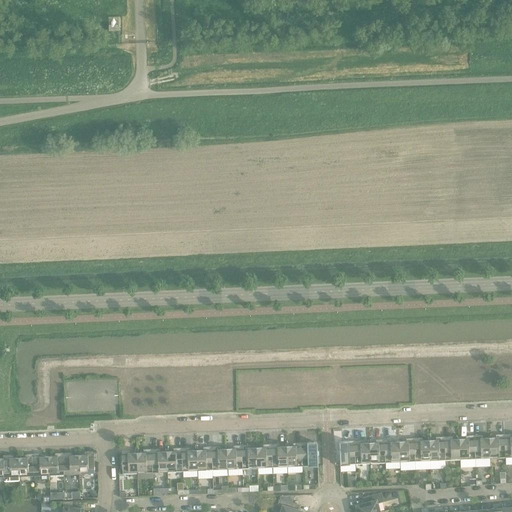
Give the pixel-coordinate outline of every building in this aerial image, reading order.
[(498,438),(489,438),(490,459),(505,458),(504,435),(498,435),(498,438)] [(468,439),(460,440),(460,460),(475,459),(474,436),(468,436),(468,439)] [(481,436),(474,436),(475,459),(490,459),(489,438),(481,439),(481,436)] [(438,440),(430,441),(430,461),(445,461),(444,437),(438,437),(438,440)] [(451,437),(444,437),(445,461),(460,460),(460,440),(451,440),(451,437)] [(408,442),(400,442),(400,462),(415,462),(414,438),(408,439),(408,442)] [(421,438),(414,438),(415,462),(430,461),(430,441),(421,441),(421,438)] [(391,439),(384,440),(385,463),(400,462),(400,442),(391,442),(391,439)] [(378,443),(370,443),(370,464),(385,463),(384,440),(378,440),(378,443)] [(339,442),(339,445),(340,465),(355,464),(355,441),(339,442)] [(361,441),(355,441),(355,464),(370,464),(370,443),(361,444),(361,441)] [(295,447),(287,447),(288,467),(303,467),(302,443),(295,444),(295,447)] [(317,443),(302,443),(303,467),(318,466),(317,443)] [(278,444),(272,445),(273,468),(288,467),(287,447),(278,447),(278,444)] [(265,448),(257,448),(258,469),(273,468),(272,445),(265,445),(265,448)] [(236,449),(227,449),(228,470),(243,469),(242,446),(235,446),(236,449)] [(248,446),(242,446),(243,469),(258,469),(257,448),(248,449),(248,446)] [(206,450),(197,451),(198,471),(213,470),(212,447),(205,447),(206,450)] [(218,447),(212,447),(213,470),(228,470),(227,449),(218,450),(218,447)] [(176,452),(167,452),(168,472),(183,472),(182,448),(175,449),(176,452)] [(188,448),(182,448),(183,472),(198,471),(197,451),(188,451),(188,448)] [(158,449),(152,450),(153,473),(168,472),(167,452),(158,452),(158,449)] [(146,453),(137,453),(138,474),(153,473),(152,450),(146,450),(146,453)] [(122,451),(123,474),(138,474),(137,453),(128,454),(128,451),(122,451)] [(87,455),(79,456),(80,474),(95,473),(94,452),(87,452),(87,455)] [(57,457),(49,457),(50,475),(65,474),(64,453),(57,454),(57,457)] [(70,453),(64,453),(65,474),(80,474),(79,456),(70,456),(70,453)] [(40,454),(34,455),(35,476),(50,475),(49,457),(40,457),(40,454)] [(27,458),(19,458),(20,476),(35,476),(34,455),(27,455),(27,458)] [(10,456),(4,456),(5,477),(10,477),(10,482),(20,481),(20,476),(19,458),(14,458),(14,456),(10,456)] [(357,508),(356,511),(380,511),(378,504),(380,503),(382,502),(384,500),(382,493),(363,498),(365,503),(356,506),(357,508)] [(282,510),(281,511),(300,511),(301,511),(300,511),(298,510),(299,505),(280,499),(278,505),(280,506),(282,510)]
